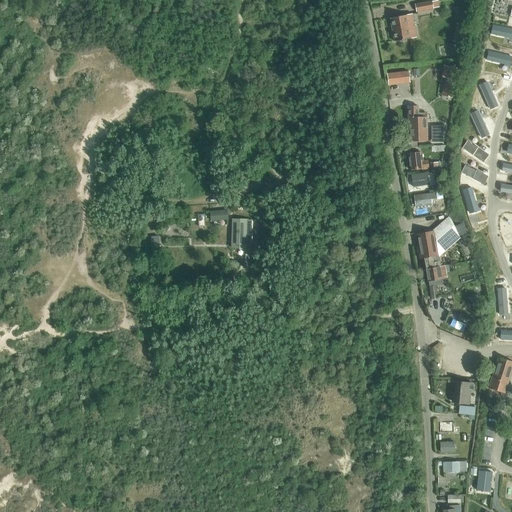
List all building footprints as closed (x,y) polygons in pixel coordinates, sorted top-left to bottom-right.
[(431,1),(414,4),(416,13),(433,10),(431,1)] [(412,14),(390,19),(394,42),(411,39),(408,23),(413,22),(412,14)] [(456,23),(455,41),(463,42),(464,24),(456,23)] [(511,29),(492,25),(490,34),(509,38),(509,39),(511,39),(511,29)] [(511,56),(488,51),(486,60),(505,65),(505,66),(510,67),(511,58),(511,56)] [(447,67),(442,91),(444,92),(443,96),(453,99),(454,94),(455,94),(460,70),(447,67)] [(408,72),(387,74),(388,85),(409,83),(408,72)] [(488,83),(480,86),(490,109),(498,106),(488,83)] [(418,106),(408,107),(408,142),(427,141),(427,134),(426,114),(418,114),(418,106)] [(478,111),(470,115),(481,138),(489,134),(478,111)] [(467,141),(462,148),(473,156),(483,163),(488,156),(467,141)] [(421,153),(408,154),(410,170),(422,168),(422,170),(428,169),(427,160),(422,161),(421,153)] [(438,162),(430,163),(431,171),(439,170),(438,162)] [(511,165),(503,164),(502,171),(511,173),(511,165)] [(465,165),(461,173),(472,179),(484,185),(488,177),(465,165)] [(427,173),(411,175),(413,188),(429,185),(427,173)] [(511,186),(501,185),(500,192),(511,193),(511,186)] [(471,187),(462,190),(469,213),(473,212),(473,213),(479,211),(477,205),(476,206),(471,187)] [(434,194),(414,196),(415,206),(431,204),(430,198),(434,198),(434,194)] [(227,219),(227,217),(227,211),(210,212),(211,221),(227,219)] [(232,219),(231,248),(246,248),(251,249),(252,220),(247,220),(232,219)] [(433,231),(415,235),(420,259),(423,258),(425,270),(439,267),(438,257),(459,238),(450,219),(447,220),(443,230),(433,232),(433,231)] [(152,256),(160,255),(158,236),(150,237),(152,256)] [(439,267),(425,270),(427,281),(428,281),(429,286),(435,285),(442,284),(441,279),(447,278),(445,266),(439,267)] [(435,285),(429,286),(431,299),(437,298),(435,285)] [(501,289),(497,290),(499,315),(508,314),(506,289),(504,289),(503,288),(501,289)] [(458,301),(455,307),(468,314),(471,307),(458,301)] [(450,327),(464,331),(466,325),(452,320),(450,327)] [(511,331),(501,331),(500,340),(511,340),(511,331)] [(511,362),(498,358),(488,388),(504,393),(511,367),(511,362)] [(453,394),(452,402),(469,404),(470,396),(470,389),(472,389),(473,381),(454,379),(453,394)] [(459,405),(458,413),(469,414),(474,415),(475,407),(459,405)] [(453,422),(440,423),(440,433),(453,432),(453,422)] [(455,442),(440,442),(440,453),(455,452),(455,442)] [(465,461),(443,462),(444,472),(466,472),(465,461)] [(481,472),(479,488),(491,490),(492,476),(485,475),(486,473),(481,472)] [(460,494),(447,495),(447,503),(460,503),(460,494)]
